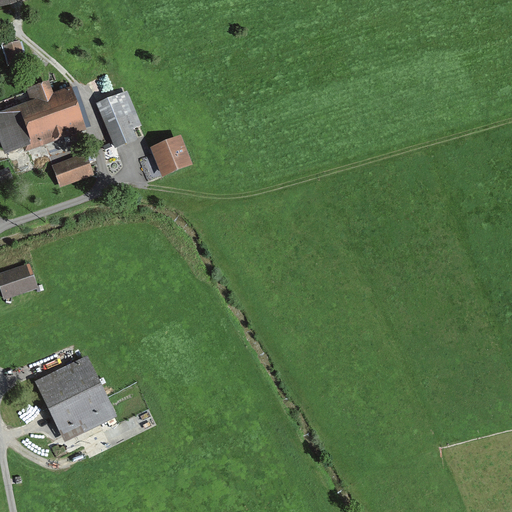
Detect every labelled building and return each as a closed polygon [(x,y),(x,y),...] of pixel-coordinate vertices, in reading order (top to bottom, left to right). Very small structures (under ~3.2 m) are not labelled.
[(68,93),(1,119),(16,158),(84,132),(68,93)] [(130,98),(104,108),(120,148),(146,138),(130,98)] [(180,138),(155,149),(165,174),(190,163),(180,138)] [(56,172),(61,187),(87,178),(82,163),(56,172)] [(0,273),(0,294),(2,299),(37,289),(30,265),(0,273)] [(35,383),(64,444),(117,418),(88,358),(35,383)]
